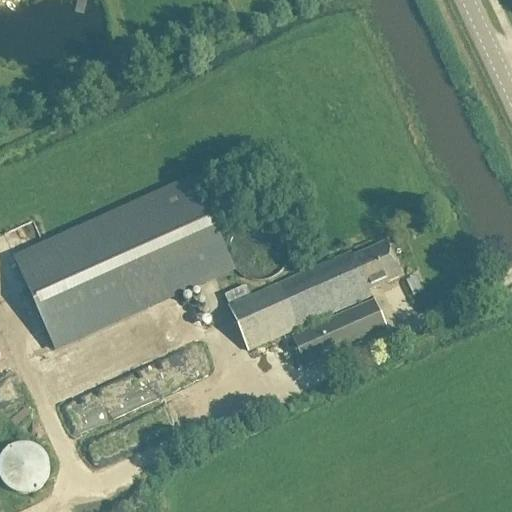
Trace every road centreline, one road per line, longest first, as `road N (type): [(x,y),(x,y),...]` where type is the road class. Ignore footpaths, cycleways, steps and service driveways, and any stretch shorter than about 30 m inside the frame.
road 1 (track): [(30,511),(80,488),(180,411),(254,378),(308,376)]
road 2 (track): [(80,488),(0,322)]
